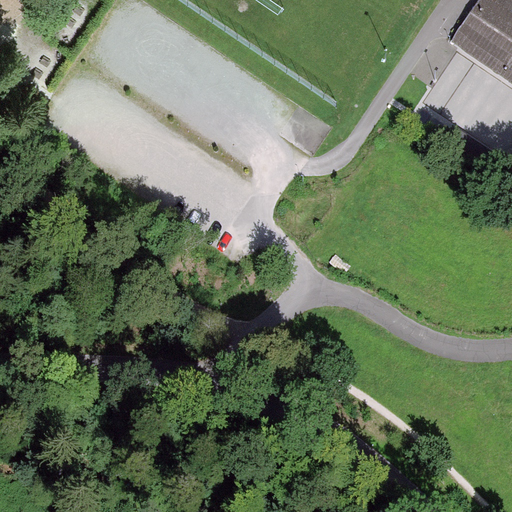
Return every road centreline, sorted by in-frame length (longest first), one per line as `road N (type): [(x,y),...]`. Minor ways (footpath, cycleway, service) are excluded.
road 1 (residential): [(511,349),(435,344),(349,296),(314,295),(254,332),(223,378)]
road 2 (track): [(254,332),(205,315),(148,278),(0,141)]
road 3 (tertiary): [(422,511),(395,480),(298,412),(223,378)]
road 4 (tertiary): [(223,378),(0,368)]
